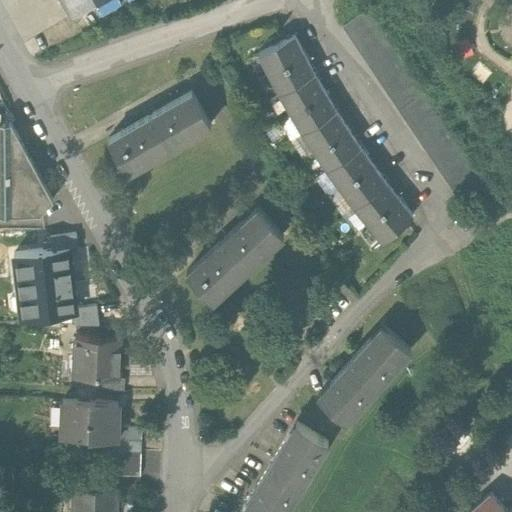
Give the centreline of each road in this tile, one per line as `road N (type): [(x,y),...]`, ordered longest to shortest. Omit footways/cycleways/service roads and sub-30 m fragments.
road 1 (residential): [(308,0),(364,104),(451,224),(183,502)]
road 2 (residential): [(26,85),(173,362),(185,425),(183,502)]
road 3 (residential): [(26,85),(260,0)]
